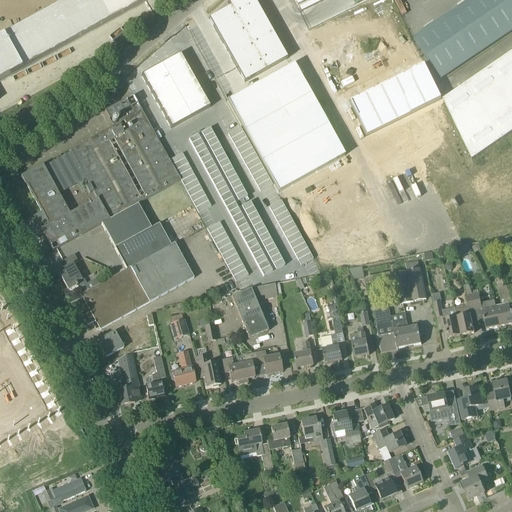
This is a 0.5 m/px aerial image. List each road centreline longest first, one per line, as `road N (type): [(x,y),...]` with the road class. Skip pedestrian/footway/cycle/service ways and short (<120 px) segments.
road 1 (residential): [(112,434),(396,373)]
road 2 (unclassified): [(0,156),(52,121),(187,0)]
road 3 (unclassified): [(112,434),(0,234)]
road 4 (residential): [(443,486),(396,373)]
